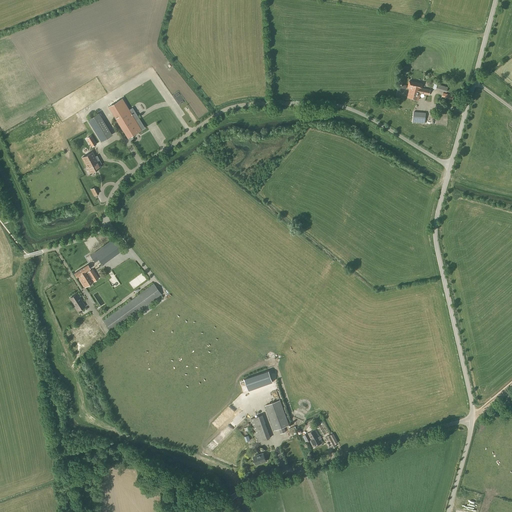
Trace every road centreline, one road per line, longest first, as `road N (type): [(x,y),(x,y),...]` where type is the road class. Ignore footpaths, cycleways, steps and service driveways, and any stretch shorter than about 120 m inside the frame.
road 1 (unclassified): [(29,255),(95,235),(122,180),(240,105),(349,108),(450,164)]
road 2 (unclassified): [(211,511),(259,482),(472,417)]
road 3 (unclassified): [(472,417),(434,226),(450,164)]
road 4 (unclassified): [(450,164),(495,0)]
